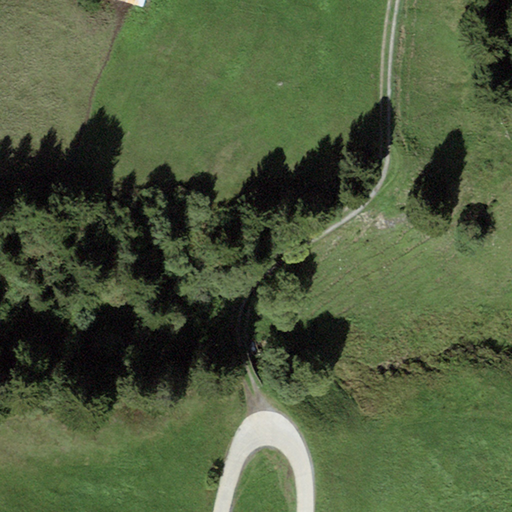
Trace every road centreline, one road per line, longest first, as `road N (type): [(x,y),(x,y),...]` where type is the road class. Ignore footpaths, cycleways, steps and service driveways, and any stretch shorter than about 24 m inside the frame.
road 1 (track): [(272,429),(243,374),(243,305),(267,268),(363,204),(378,182),(396,0)]
road 2 (track): [(232,511),(247,454),(272,429),(312,447),(323,511)]
